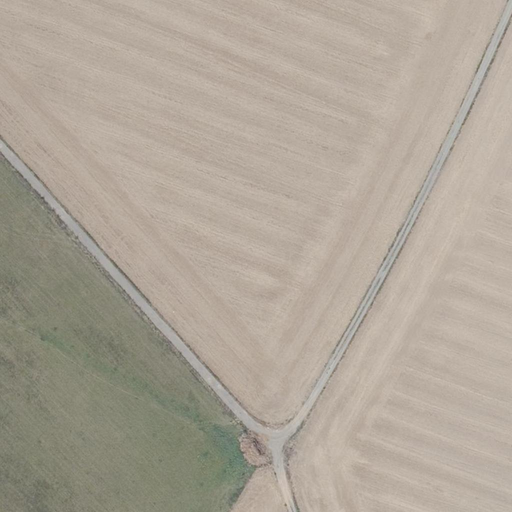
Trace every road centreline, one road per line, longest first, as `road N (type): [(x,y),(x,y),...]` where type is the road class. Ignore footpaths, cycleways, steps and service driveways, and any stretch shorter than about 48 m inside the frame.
road 1 (track): [(274,443),(314,410),(426,214),(511,23)]
road 2 (track): [(0,142),(274,443),(299,511)]
